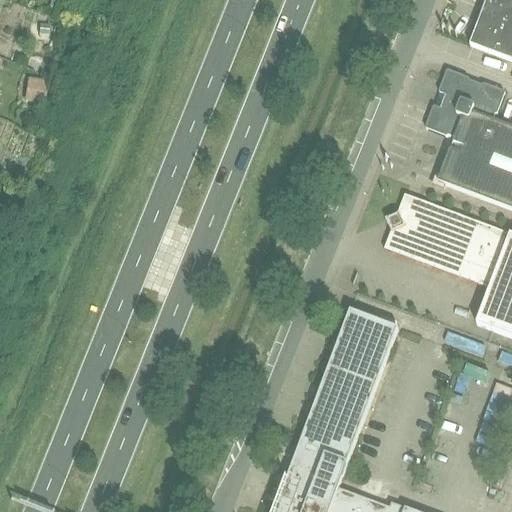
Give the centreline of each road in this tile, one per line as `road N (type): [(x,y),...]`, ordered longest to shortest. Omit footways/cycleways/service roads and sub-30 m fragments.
road 1 (unclassified): [(215,511),(423,0)]
road 2 (primary): [(243,0),(38,511)]
road 3 (primary): [(96,511),(301,0)]
